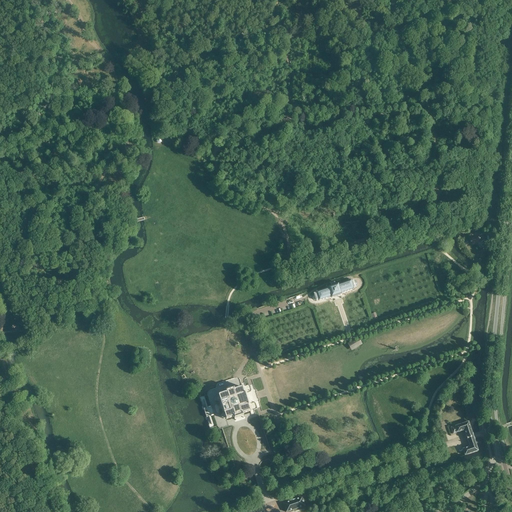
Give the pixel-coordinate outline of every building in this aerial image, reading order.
[(350,9),(352,13),(355,11),(358,15),(363,12),(361,9),(361,8),(359,4),(350,9)] [(487,240),(485,234),(469,239),(471,245),(487,240)] [(330,283),(331,286),(329,287),(329,288),(316,292),(317,292),(314,293),(314,294),(313,295),(312,297),(312,298),(313,298),(313,299),(314,300),(315,300),(316,300),(316,301),(319,300),(319,301),(331,296),(332,298),(337,296),(342,295),(342,293),(354,289),(354,288),(356,287),(356,286),(357,286),(357,285),(358,285),(358,283),(357,282),(356,281),(355,281),(354,281),(354,280),(351,281),(351,280),(339,284),(338,284),(336,285),(335,282),(330,283)] [(335,301),(320,304),(321,308),(334,305),(335,312),(332,312),(332,313),(337,312),(335,301)] [(358,337),(347,343),(352,350),(362,344),(358,337)] [(242,413),(250,411),(248,405),(245,393),(244,393),(242,387),(234,390),(234,389),(227,391),(227,392),(219,395),(217,396),(216,398),(216,401),(218,402),(221,401),(223,407),(224,412),(225,412),(225,413),(222,413),(221,415),(222,417),(224,418),(227,418),(235,416),(235,418),(239,416),(243,415),(242,413)] [(467,438),(467,439),(473,437),(473,436),(472,432),(468,422),(455,426),(451,428),(453,434),(464,430),(466,436),(466,435),(467,438)] [(473,437),(467,439),(470,447),(463,449),(465,455),(478,451),(474,439),(473,437)] [(284,503),(287,511),(305,506),(302,497),(284,503)]
